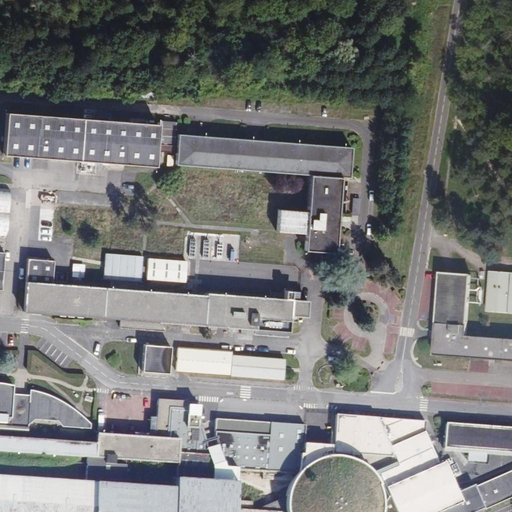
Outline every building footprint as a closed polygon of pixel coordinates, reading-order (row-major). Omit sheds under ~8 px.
[(6,115),(3,153),(16,154),(137,163),(154,164),(155,151),(156,144),(157,126),(25,116),(6,115)] [(175,144),(176,122),(162,121),(159,121),(157,143),(175,144)] [(351,147),(177,134),(176,146),(176,153),(175,165),(309,175),(306,211),(277,209),(275,231),(305,233),(303,251),(334,253),(336,226),(333,225),(333,218),(337,218),(340,178),(349,178),(351,147)] [(155,151),(176,153),(176,146),(156,144),(155,151)] [(10,190),(0,189),(0,234),(6,235),(10,190)] [(38,241),(52,242),(52,232),(54,210),(40,209),(38,241)] [(225,231),(224,238),(245,240),(245,234),(225,231)] [(115,246),(126,247),(127,233),(116,232),(115,246)] [(128,233),(127,246),(181,250),(182,238),(146,235),(128,233)] [(214,246),(213,254),(244,256),(244,249),(221,246),(214,246)] [(252,249),(251,257),(282,260),(283,252),(252,249)] [(104,253),(102,279),(140,282),(142,256),(115,254),(104,253)] [(163,321),(239,327),(241,327),(241,333),(254,334),(254,333),(254,329),(288,331),(289,321),(297,321),(297,316),(306,316),(307,300),(205,293),(205,295),(51,284),(53,260),(27,258),(23,311),(120,318),(119,327),(163,330),(163,321)] [(147,258),(145,279),(184,282),(186,261),(147,258)] [(72,264),(71,277),(83,278),(84,265),(72,264)] [(487,311),(511,312),(511,273),(490,272),(487,311)] [(435,335),(435,338),(434,355),(511,361),(511,339),(466,336),(471,275),(440,273),(435,333),(435,335)] [(168,373),(170,346),(143,344),(141,371),(168,373)] [(177,348),(175,371),(283,379),(284,359),(231,355),(232,352),(177,348)] [(0,437),(25,439),(27,427),(35,420),(57,422),(61,427),(91,429),(91,424),(76,410),(61,400),(46,393),(29,390),(29,395),(19,394),(14,394),(14,386),(0,383),(0,437)] [(234,467),(295,471),(300,472),(304,444),(305,425),(212,420),(211,439),(202,441),(199,427),(195,427),(197,403),(154,400),(153,418),(146,418),(145,438),(93,435),(92,443),(25,439),(0,437),(0,452),(174,463),(234,467)] [(400,482),(436,467),(428,448),(421,433),(422,423),(333,416),(331,454),(391,458),(400,482)] [(511,428),(444,423),(443,441),(442,452),(467,454),(487,455),(511,457),(511,428)] [(378,511),(378,499),(375,487),(369,476),(359,467),(349,461),(338,458),(327,458),(327,446),(304,444),(300,472),(295,471),(288,481),(283,492),(281,504),(281,511),(378,511)] [(486,464),(487,455),(467,454),(466,462),(486,464)] [(174,463),(173,488),(232,491),(234,467),(174,463)] [(382,489),(391,511),(439,511),(459,503),(454,494),(441,464),(436,467),(400,482),(382,489)] [(482,511),(486,510),(511,498),(511,472),(472,489),(482,510),(482,511)] [(230,511),(232,491),(173,488),(0,475),(0,511),(230,511)] [(439,511),(477,511),(482,510),(472,489),(471,487),(454,494),(459,503),(439,511)]
